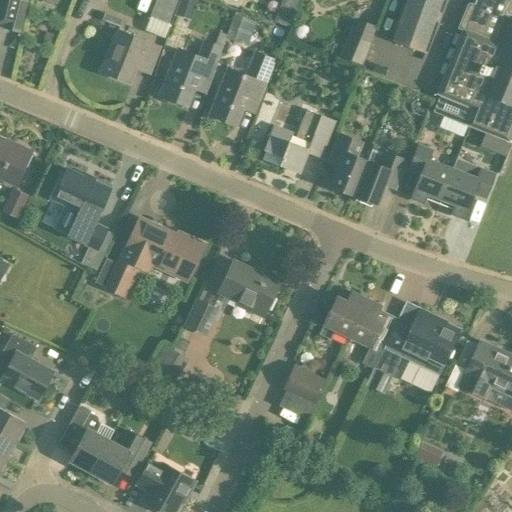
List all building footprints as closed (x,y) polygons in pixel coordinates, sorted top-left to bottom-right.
[(8,29),(23,32),(31,0),(4,0),(0,18),(0,25),(9,28),(8,29)] [(179,0),(174,15),(190,21),(197,0),(179,0)] [(426,54),(445,0),(401,0),(387,39),(426,54)] [(511,0),(474,0),(463,29),(462,28),(435,94),(429,110),(508,142),(511,130),(511,0)] [(281,5),(274,22),(289,27),(295,10),(281,5)] [(104,14),(101,21),(119,28),(122,21),(104,14)] [(146,29),(165,36),(170,22),(151,16),(146,29)] [(241,42),(250,19),(240,16),(232,38),(241,42)] [(354,16),(338,54),(361,64),(377,26),(354,16)] [(151,67),(159,47),(117,31),(101,71),(129,83),(137,62),(151,67)] [(206,85),(215,64),(226,37),(217,33),(213,42),(203,38),(195,56),(178,49),(160,95),(186,106),(196,81),(206,85)] [(46,34),(42,46),(51,49),(55,37),(46,34)] [(255,106),(264,84),(275,58),(254,50),(244,76),(227,69),(209,114),(235,125),(244,101),(255,106)] [(299,173),(310,145),(323,150),(335,121),(306,109),(294,138),(291,137),(293,133),(272,125),(263,150),(281,158),(278,165),(299,173)] [(330,186),(353,195),(373,148),(372,147),(366,161),(356,157),(361,143),(338,134),(327,162),(338,166),(330,186)] [(495,150),(506,155),(511,143),(508,142),(500,139),(495,150)] [(0,177),(15,185),(30,152),(14,144),(13,147),(0,141),(0,177)] [(440,199),(452,169),(429,160),(432,150),(416,144),(408,168),(420,173),(410,199),(423,204),(427,194),(440,199)] [(406,161),(383,152),(373,148),(353,195),(376,204),(384,184),(395,188),(406,161)] [(452,169),(440,199),(453,204),(449,214),(463,219),(472,193),(485,198),(494,174),(470,165),(467,174),(452,169)] [(52,199),(78,210),(66,235),(96,249),(106,227),(94,222),(95,219),(96,219),(110,189),(66,169),(52,199)] [(28,198),(12,190),(2,212),(17,220),(28,198)] [(186,280),(203,244),(183,235),(182,238),(157,226),(137,217),(115,261),(105,257),(95,281),(104,285),(103,288),(125,298),(139,269),(148,272),(153,262),(174,271),(173,274),(186,280)] [(0,278),(9,264),(0,258),(0,278)] [(233,261),(219,292),(241,302),(240,305),(262,315),(279,280),(254,268),(253,271),(233,261)] [(330,338),(334,329),(347,336),(365,299),(351,292),(346,301),(335,296),(322,324),(323,324),(319,333),(330,338)] [(219,308),(195,297),(182,325),(205,336),(219,308)] [(380,306),(366,299),(365,299),(347,336),(370,346),(371,345),(381,350),(372,368),(373,368),(396,321),(385,315),(383,320),(376,316),(380,306)] [(442,362),(458,330),(418,311),(410,328),(396,321),(373,368),(391,376),(401,356),(407,359),(413,348),(442,362)] [(0,379),(37,399),(53,371),(30,358),(36,346),(12,333),(1,352),(12,358),(0,379)] [(175,378),(188,358),(182,355),(189,340),(178,336),(172,349),(163,343),(144,374),(171,392),(178,380),(175,378)] [(511,395),(511,355),(479,340),(458,385),(483,397),(489,385),(511,395)] [(314,402),(324,380),(294,366),(284,387),(314,402)] [(108,373),(98,368),(93,380),(103,384),(108,373)] [(145,394),(135,389),(129,402),(138,407),(145,394)] [(0,434),(13,442),(25,421),(3,409),(9,399),(0,394),(0,434)] [(90,471),(107,440),(95,433),(98,426),(96,416),(89,412),(89,411),(78,406),(66,428),(77,434),(81,426),(86,429),(69,460),(90,471)] [(167,426),(191,439),(201,419),(178,407),(167,426)] [(304,425),(299,435),(308,439),(312,429),(304,425)] [(111,483),(124,460),(136,466),(150,442),(128,430),(120,446),(107,440),(90,471),(111,483)] [(0,459),(3,461),(13,442),(0,434),(0,459)] [(182,503),(194,480),(162,463),(160,467),(148,461),(136,483),(148,490),(142,499),(165,511),(174,511),(180,502),(182,503)]
